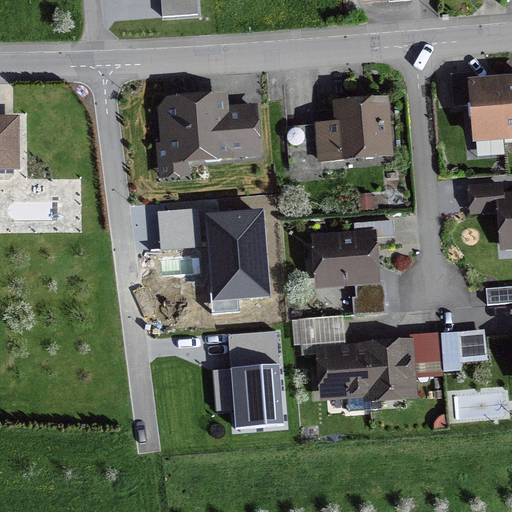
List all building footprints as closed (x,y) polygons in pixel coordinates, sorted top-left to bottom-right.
[(197,0),(162,0),(164,17),(199,15),(197,0)] [(511,71),(498,73),(499,77),(503,142),(511,141),(511,71)] [(505,155),(503,142),(499,77),(473,79),(473,73),(451,74),(453,107),(468,106),(469,120),(471,120),(473,144),(477,144),(478,157),(505,155)] [(258,104),(229,107),(228,94),(167,98),(157,109),(160,143),(156,144),(159,180),(163,179),(164,184),(185,183),(185,178),(189,178),(188,173),(195,173),(194,164),(233,160),(233,158),(260,157),(258,104)] [(315,124),(318,164),(394,158),(389,97),(332,101),(334,123),(315,124)] [(0,167),(20,168),(19,116),(0,115),(0,167)] [(511,250),(511,193),(504,194),(503,183),(468,186),(470,216),(497,214),(500,252),(511,250)] [(204,213),(211,313),(237,311),(236,297),(269,295),(263,208),(204,213)] [(198,209),(158,212),(161,248),(201,246),(198,209)] [(354,224),(354,232),(377,230),(377,239),(395,237),(394,221),(354,224)] [(377,239),(377,230),(354,232),(311,235),(315,289),(355,286),(381,284),(381,282),(377,239)] [(384,281),(381,282),(381,284),(355,286),(356,298),(352,298),(354,316),(387,314),(384,281)] [(511,286),(485,289),(487,306),(511,303),(511,286)] [(235,429),(283,425),(275,333),(231,336),(233,370),(214,371),(217,410),(234,409),(235,429)] [(410,335),(412,378),(443,377),(441,333),(410,335)] [(483,333),(452,336),(455,362),(486,359),(483,333)] [(408,348),(390,349),(352,351),(327,352),(330,396),(411,391),(410,380),(408,348)]
